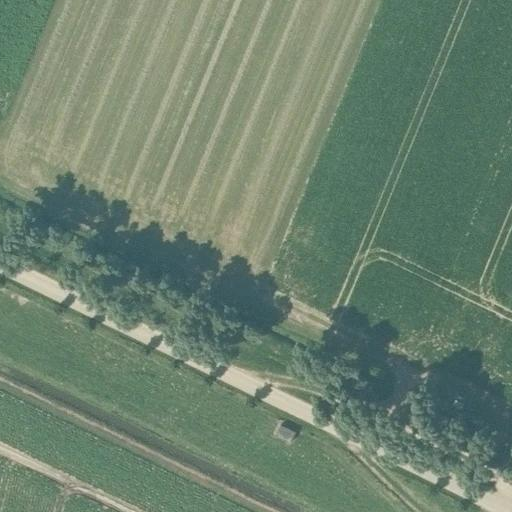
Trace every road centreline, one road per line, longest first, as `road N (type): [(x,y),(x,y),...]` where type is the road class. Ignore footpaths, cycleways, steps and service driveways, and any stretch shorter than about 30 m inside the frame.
road 1 (unclassified): [(509,511),(0,264)]
road 2 (track): [(237,380),(300,384),(412,429),(489,471),(511,509)]
